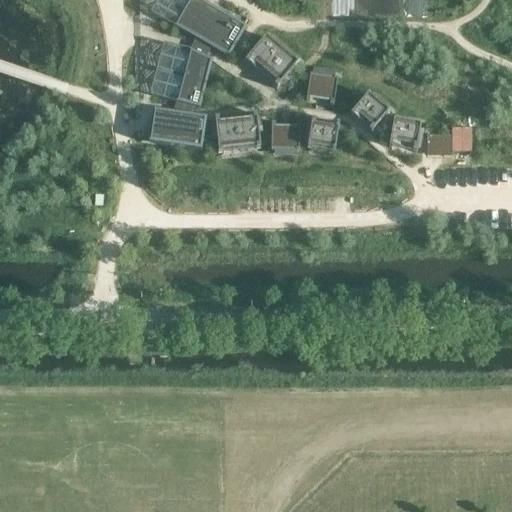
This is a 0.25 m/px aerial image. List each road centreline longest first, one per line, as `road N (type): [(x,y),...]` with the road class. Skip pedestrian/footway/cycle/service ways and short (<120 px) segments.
road 1 (unclassified): [(511,317),(0,321)]
road 2 (track): [(272,511),(292,467),(358,427),(511,420)]
road 3 (track): [(0,67),(117,106)]
